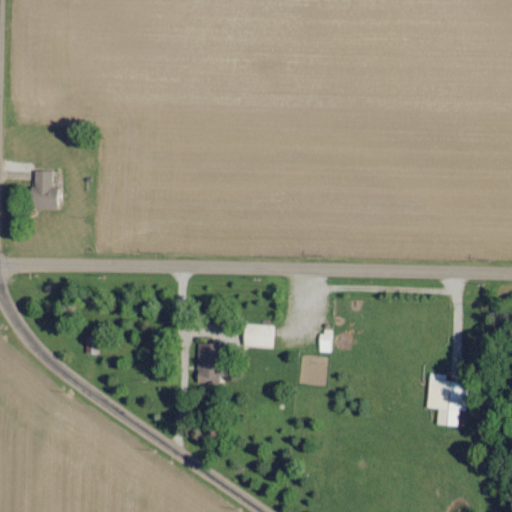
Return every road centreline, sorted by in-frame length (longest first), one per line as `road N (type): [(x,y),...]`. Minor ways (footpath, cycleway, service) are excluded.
road 1 (residential): [(511,272),(0,261)]
road 2 (residential): [(270,511),(46,355),(9,312),(0,285)]
